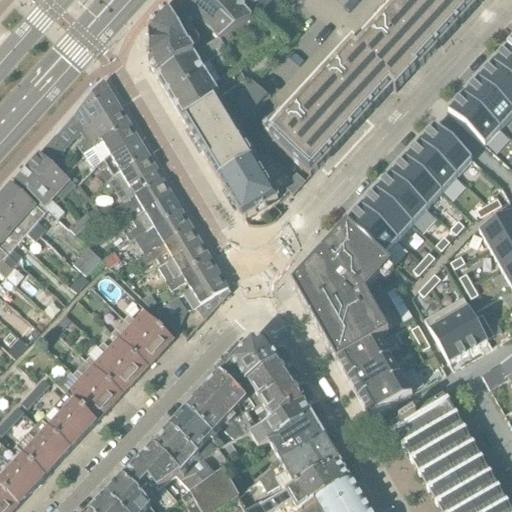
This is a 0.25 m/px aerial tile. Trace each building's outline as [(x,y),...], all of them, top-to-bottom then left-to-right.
[(220,42),(252,22),(231,0),(180,0),(176,5),(220,42)] [(259,17),(275,0),(231,0),(252,22),(259,17)] [(408,0),(358,55),(353,51),(270,141),(311,180),(392,92),(396,96),(399,93),(484,0),(408,0)] [(157,81),(220,42),(176,5),(150,32),(150,44),(151,71),(157,81)] [(170,101),(208,77),(216,73),(210,64),(227,54),(220,42),(157,81),(170,101)] [(493,68),(511,85),(511,55),(508,52),(493,68)] [(511,114),(511,85),(493,68),(479,84),(511,114)] [(208,77),(170,101),(183,123),(217,102),(245,85),(239,73),(222,83),(214,88),(209,78),(208,77)] [(511,114),(479,84),(464,100),(501,134),(511,121),(511,114)] [(78,131),(82,137),(120,112),(104,85),(75,117),(82,129),(78,131)] [(501,134),(464,100),(449,116),(485,150),(501,134)] [(183,123),(194,143),(229,122),(217,102),(183,123)] [(84,155),(86,158),(95,148),(130,128),(120,112),(82,137),(86,144),(78,148),(83,156),(84,155)] [(229,122),(194,143),(207,162),(241,142),(229,122)] [(99,156),(104,164),(139,143),(130,128),(95,148),(86,158),(89,162),(99,156)] [(420,148),(457,181),(472,165),(435,132),(420,148)] [(53,166),(69,149),(57,137),(41,155),(53,166)] [(241,142),(207,162),(219,183),(253,161),(241,142)] [(108,170),(113,179),(148,158),(139,143),(104,164),(98,170),(101,174),(108,170)] [(457,181),(420,148),(405,164),(442,197),(457,181)] [(63,203),(77,188),(72,182),(66,178),(54,167),(53,166),(41,155),(28,170),(58,199),(63,203)] [(116,193),(124,206),(163,182),(148,158),(113,179),(103,189),(109,197),(116,193)] [(62,159),(54,167),(66,178),(73,170),(62,159)] [(253,161),(219,183),(231,202),(265,181),(253,161)] [(442,197),(405,164),(391,180),(428,213),(442,197)] [(53,204),(58,199),(28,170),(14,185),(58,224),(65,216),(53,204)] [(293,198),(305,185),(297,177),(285,190),(293,198)] [(428,213),(391,180),(376,196),(413,229),(428,213)] [(265,181),(231,202),(244,223),(278,203),(274,196),(265,181)] [(134,221),(137,220),(172,199),(163,182),(124,206),(116,211),(122,219),(130,214),(134,221)] [(58,224),(14,185),(0,200),(0,203),(41,239),(51,247),(56,241),(51,236),(60,226),(58,224)] [(76,192),(84,209),(91,202),(80,188),(76,192)] [(413,229),(376,196),(361,211),(398,245),(413,229)] [(131,236),(135,243),(182,214),(172,199),(137,220),(142,229),(131,236)] [(35,245),(41,239),(0,203),(0,227),(20,246),(28,238),(35,245)] [(497,203),(487,209),(491,216),(501,210),(497,203)] [(487,209),(477,215),(481,222),(491,216),(487,209)] [(88,217),(92,224),(94,226),(103,220),(97,210),(88,217)] [(398,245),(361,211),(347,227),(383,261),(384,261),(398,245)] [(148,246),(153,253),(191,230),(182,214),(135,243),(140,251),(148,246)] [(490,253),(511,240),(511,215),(479,235),(490,253)] [(77,225),(82,232),(92,224),(88,217),(77,225)] [(69,232),(75,238),(82,232),(77,225),(69,232)] [(458,225),(450,234),(456,239),(464,231),(458,225)] [(14,253),(20,246),(0,227),(0,252),(16,267),(22,261),(14,253)] [(292,287),(336,365),(380,341),(380,342),(390,336),(366,296),(392,268),(384,261),(383,261),(347,227),(292,287)] [(160,261),(164,267),(200,245),(191,230),(153,253),(134,265),(139,273),(160,261)] [(447,238),(436,250),(442,255),(453,243),(447,238)] [(500,272),(511,265),(511,240),(490,253),(500,272)] [(158,270),(167,285),(210,261),(200,245),(164,267),(158,270)] [(73,268),(86,280),(102,263),(89,251),(73,268)] [(12,272),(16,267),(0,252),(0,275),(6,281),(14,273),(12,272)] [(429,257),(421,266),(427,271),(435,263),(429,257)] [(180,290),(183,297),(220,277),(210,261),(167,285),(168,286),(166,287),(171,294),(180,290)] [(461,261),(451,267),(455,273),(465,268),(461,261)] [(511,291),(511,290),(511,265),(500,272),(511,291)] [(421,266),(413,275),(419,280),(427,271),(421,266)] [(220,277),(183,297),(158,313),(166,321),(188,306),(193,314),(198,312),(206,324),(231,296),(220,277)] [(467,278),(460,282),(465,293),(472,289),(467,278)] [(435,279),(427,287),(433,293),(441,284),(435,279)] [(427,287),(419,296),(424,302),(433,293),(427,287)] [(472,289),(465,293),(471,303),(478,299),(472,289)] [(404,326),(412,321),(396,292),(387,296),(404,326)] [(151,310),(157,307),(151,297),(143,302),(151,310)] [(469,356),(488,345),(486,343),(481,333),(475,323),(463,302),(443,313),(469,356)] [(449,367),(469,356),(443,313),(425,324),(449,367)] [(131,329),(162,359),(175,346),(144,317),(143,318),(142,318),(136,324),(130,318),(125,323),(131,329)] [(481,333),(488,329),(482,319),(475,323),(481,333)] [(149,372),(162,359),(131,329),(123,338),(116,332),(112,337),(118,343),(149,372)] [(486,343),(493,339),(488,329),(481,333),(486,343)] [(417,344),(424,340),(419,330),(412,334),(417,344)] [(347,384),(391,359),(380,342),(380,341),(336,365),(347,384)] [(423,354),(430,350),(425,341),(418,345),(423,354)] [(137,386),(149,372),(118,343),(110,352),(103,346),(99,350),(105,357),(137,386)] [(220,379),(239,397),(247,392),(244,389),(279,366),(266,346),(253,345),(220,379)] [(125,399),(137,386),(105,357),(97,365),(91,359),(86,364),(92,370),(125,399)] [(358,403),(401,378),(391,359),(347,384),(358,403)] [(434,373),(441,370),(436,360),(429,364),(434,373)] [(491,394),(510,383),(511,387),(511,365),(503,371),(484,382),(491,394)] [(243,408),(248,417),(262,407),(260,405),(291,384),(279,366),(244,389),(247,392),(239,397),(247,404),(243,408)] [(112,412),(125,399),(92,370),(84,379),(78,373),(73,378),(79,384),(112,412)] [(411,372),(401,378),(358,403),(369,423),(413,398),(412,396),(422,391),(411,372)] [(100,425),(112,412),(79,384),(71,392),(58,379),(54,383),(100,425)] [(256,432),(248,417),(243,408),(247,404),(239,397),(220,379),(204,397),(234,425),(243,442),(251,436),(256,432)] [(36,391),(42,397),(50,389),(44,383),(36,391)] [(87,438),(100,425),(54,383),(54,384),(61,391),(60,392),(67,397),(56,409),(87,438)] [(248,417),(256,432),(269,426),(303,403),(291,384),(260,405),(262,407),(248,417)] [(24,404),(30,410),(42,397),(36,391),(24,404)] [(236,446),(243,442),(234,425),(204,397),(187,414),(215,440),(222,432),(236,446)] [(260,452),(269,446),(312,417),(303,403),(269,426),(256,432),(251,436),(260,452)] [(24,404),(21,407),(28,413),(30,410),(24,404)] [(424,418),(398,435),(406,448),(403,449),(404,451),(407,449),(414,462),(411,464),(412,466),(415,464),(423,477),(420,479),(421,480),(424,479),(426,482),(431,491),(428,493),(429,495),(432,493),(440,506),(437,508),(438,509),(441,508),(443,511),(511,511),(511,489),(493,456),(490,458),(478,436),(469,441),(447,404),(424,418)] [(75,451),(87,438),(56,409),(43,422),(75,451)] [(12,417),(18,423),(25,416),(18,411),(12,417)] [(215,480),(225,474),(231,470),(219,454),(226,450),(215,440),(187,414),(170,433),(202,465),(215,480)] [(0,430),(6,436),(18,423),(12,417),(0,430)] [(269,446),(280,466),(326,440),(312,417),(269,446)] [(63,464),(75,451),(43,422),(31,435),(63,464)] [(188,479),(198,491),(215,480),(201,466),(170,433),(153,450),(180,479),(185,483),(188,479)] [(50,477),(63,464),(31,435),(19,448),(50,477)] [(290,484),(293,489),(339,461),(326,440),(280,466),(260,482),(267,497),(290,484)] [(38,490),(50,477),(19,448),(7,461),(38,490)] [(122,484),(146,505),(180,479),(153,450),(122,484)] [(0,481),(24,504),(38,490),(7,461),(0,468),(0,481)] [(303,511),(314,506),(352,483),(339,461),(293,489),(272,501),(253,511),(303,511)] [(215,480),(198,491),(182,503),(186,509),(187,509),(188,511),(221,511),(239,499),(225,474),(215,480)] [(0,507),(4,511),(17,511),(24,504),(0,481),(0,507)] [(368,511),(352,483),(314,506),(303,511),(368,511)] [(106,501),(117,511),(152,511),(146,505),(122,484),(106,501)] [(117,511),(106,501),(95,511),(117,511)]
